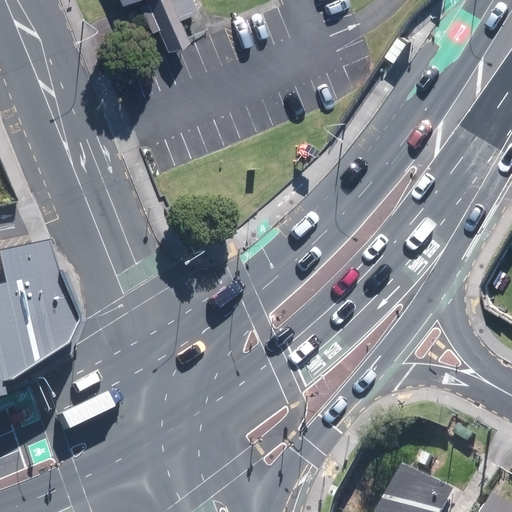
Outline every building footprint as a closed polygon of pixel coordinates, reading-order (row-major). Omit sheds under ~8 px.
[(133,0),(147,30),(158,25),(167,45),(188,36),(179,16),(199,7),(196,0),(133,0)] [(404,34),(390,55),(397,60),(411,39),(404,34)] [(0,279),(0,389),(6,388),(3,375),(12,374),(68,337),(79,311),(48,234),(0,245),(0,251),(6,278),(0,279)] [(451,511),(464,489),(412,463),(386,506),(384,511),(451,511)] [(511,511),(511,494),(508,492),(494,511),(511,511)]
